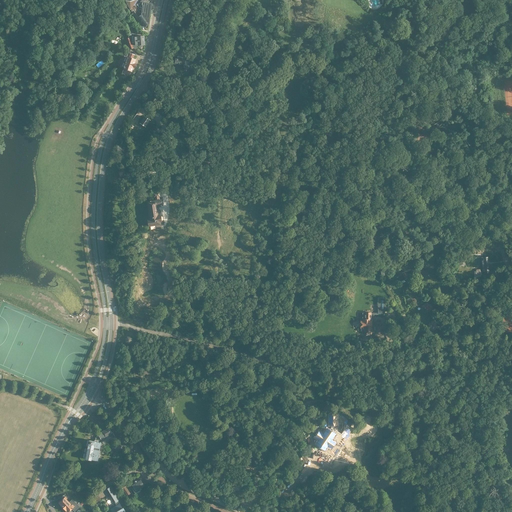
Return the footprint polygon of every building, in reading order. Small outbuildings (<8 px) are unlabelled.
[(145,17),(149,18),(151,0),(140,0),(139,2),(138,2),(136,6),(139,8),(138,10),(142,13),(141,14),(143,18),(145,17)] [(139,8),(136,6),(132,8),(138,17),(145,27),(147,25),(148,25),(149,18),(145,17),(143,18),(141,14),(142,13),(138,10),(139,8)] [(89,31),(92,36),(98,33),(99,32),(97,28),(95,30),(94,28),(89,31)] [(132,37),(133,48),(134,48),(135,49),(135,45),(138,45),(144,45),(144,36),(137,36),(132,37)] [(121,67),(124,68),(122,73),(124,74),(125,75),(126,75),(127,75),(129,75),(131,71),(132,71),(133,67),(135,67),(136,64),(135,63),(136,60),(133,59),(134,55),(128,53),(127,54),(126,57),(124,56),(121,67)] [(175,59),(176,64),(184,64),(189,64),(189,59),(184,59),(184,56),(178,56),(178,59),(175,59)] [(140,123),(146,127),(150,120),(145,116),(140,123)] [(163,222),(162,217),(161,217),(160,216),(158,216),(157,213),(159,213),(158,211),(157,211),(156,206),(161,205),(161,200),(159,200),(159,196),(160,196),(159,193),(153,194),(154,197),(155,197),(155,201),(147,202),(150,220),(148,220),(149,226),(161,224),(161,222),(163,222)] [(475,276),(475,277),(481,277),(481,273),(484,272),(484,273),(488,273),(487,259),(482,259),(483,271),(480,272),(480,271),(478,271),(476,271),(474,272),(475,276)] [(370,335),(371,335),(371,334),(374,334),(374,326),(373,326),(373,319),(371,319),(371,315),(374,315),(374,314),(381,315),(381,313),(385,313),(385,308),(386,305),(385,305),(385,299),(384,299),(384,297),(379,297),(378,313),(363,312),(363,319),(361,319),(360,329),(364,329),(364,331),(365,331),(366,332),(366,335),(367,335),(368,336),(369,336),(370,335)] [(433,308),(430,304),(428,305),(427,303),(421,306),(423,309),(422,309),(425,313),(427,311),(427,312),(433,308)] [(427,328),(434,332),(437,325),(436,325),(437,324),(436,324),(437,321),(432,319),(431,323),(429,323),(427,328)] [(288,413),(293,419),(297,416),(293,409),(288,413)] [(338,414),(330,414),(330,424),(323,434),(319,432),(316,437),(320,439),(317,444),(324,449),(336,457),(340,450),(333,445),(335,442),(332,439),(337,431),(338,414)] [(101,442),(102,441),(101,439),(112,432),(109,427),(108,428),(98,434),(99,435),(96,437),(95,441),(90,440),(88,448),(93,449),(99,451),(99,450),(101,442)] [(101,439),(102,441),(104,444),(116,437),(114,434),(112,432),(101,439)] [(93,449),(88,448),(86,448),(85,448),(85,451),(85,452),(85,453),(84,454),(83,457),(84,458),(86,458),(86,459),(91,460),(91,459),(97,460),(98,457),(99,454),(99,450),(99,451),(93,449)] [(145,487),(140,478),(132,483),(134,487),(132,488),(136,494),(141,491),(140,489),(145,487)] [(121,486),(127,496),(130,494),(126,487),(129,486),(127,483),(121,486)] [(112,496),(117,505),(111,509),(112,511),(126,511),(123,506),(122,506),(119,502),(117,499),(119,498),(112,486),(108,488),(113,496),(112,496)] [(62,507),(63,508),(69,502),(67,499),(67,498),(66,496),(65,496),(64,495),(61,497),(63,499),(58,503),(61,505),(61,506),(62,507)] [(69,502),(63,508),(63,509),(65,510),(67,511),(68,511),(72,509),(73,510),(76,508),(75,506),(73,504),(72,504),(69,502)]
